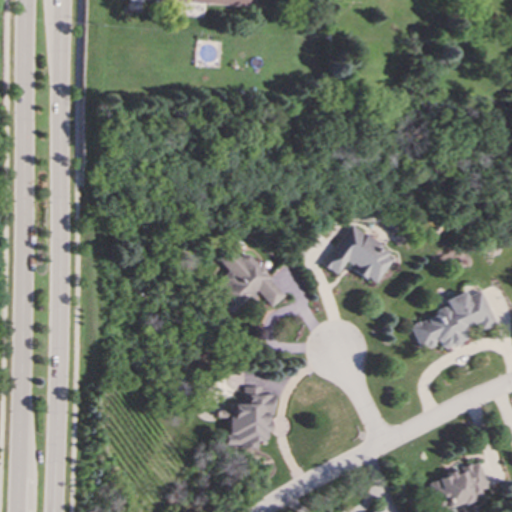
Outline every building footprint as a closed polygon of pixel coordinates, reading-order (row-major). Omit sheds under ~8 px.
[(322,265),(335,274),(345,259),(356,267),(354,270),(374,283),(394,253),(349,224),(322,265)] [(282,295),(247,251),(239,257),(231,248),(217,259),(228,272),(210,286),(230,311),(255,291),(267,307),(282,295)] [(408,324),(417,350),(436,343),(438,349),(465,339),(461,327),(474,323),(477,330),(493,325),(480,289),(464,295),(463,292),(443,299),(445,305),(432,310),(434,315),(408,324)] [(224,444),(261,447),(263,432),(265,432),(267,415),(270,415),(272,394),(258,393),(259,387),(241,385),(239,403),(228,402),(227,410),(217,409),(216,416),(227,417),(224,444)] [(424,480),(434,511),(486,494),(477,463),(424,480)]
